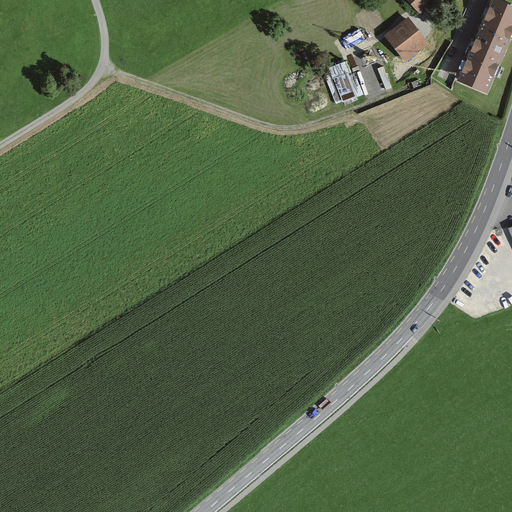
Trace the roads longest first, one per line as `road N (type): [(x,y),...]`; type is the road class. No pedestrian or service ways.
road 1 (primary): [(511,134),(476,230),(429,308),(345,393),(205,511)]
road 2 (track): [(105,66),(269,127),(299,130),(413,89)]
road 3 (track): [(98,0),(105,66),(73,100),(0,146)]
